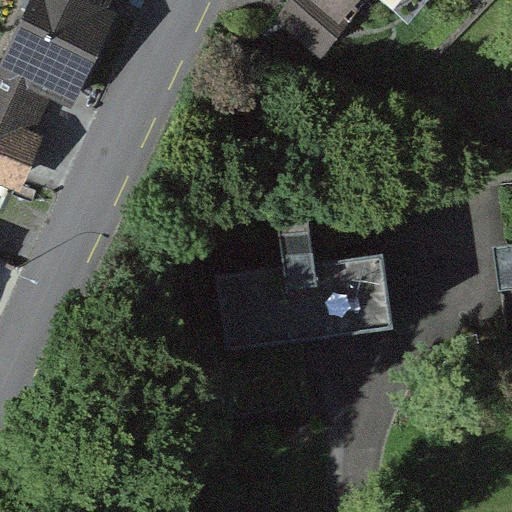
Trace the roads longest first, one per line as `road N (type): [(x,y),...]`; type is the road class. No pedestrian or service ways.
road 1 (tertiary): [(202,0),(0,416)]
road 2 (residential): [(355,511),(363,428),(401,344),(474,276)]
